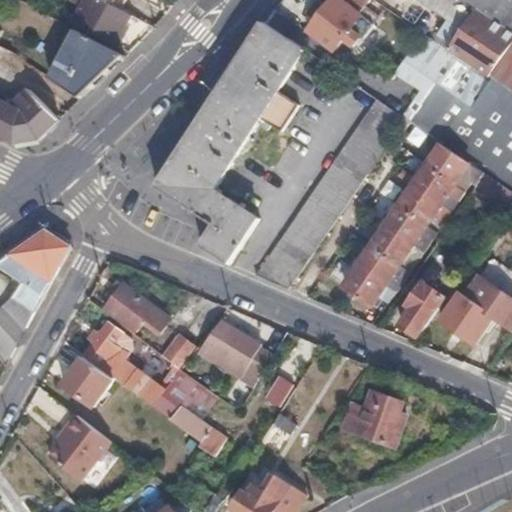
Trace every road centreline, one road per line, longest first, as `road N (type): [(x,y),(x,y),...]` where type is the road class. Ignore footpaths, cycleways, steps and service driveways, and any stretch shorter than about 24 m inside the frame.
road 1 (tertiary): [(511,404),(101,233)]
road 2 (secondary): [(60,172),(225,0)]
road 3 (residential): [(0,415),(101,233)]
road 4 (residential): [(511,453),(389,511)]
